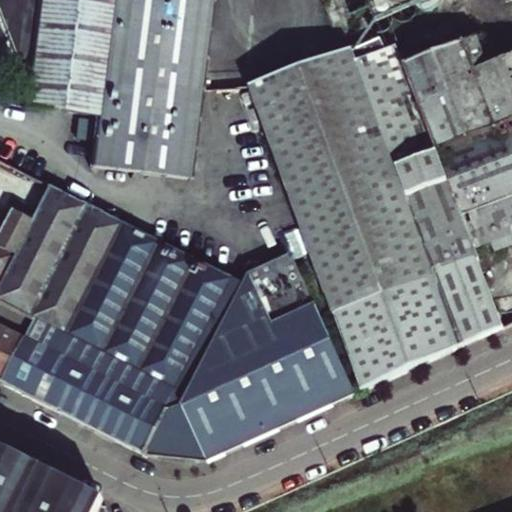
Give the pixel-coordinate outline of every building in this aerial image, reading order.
[(0,0),(0,70),(23,62),(31,0),(0,0)] [(31,0),(23,62),(17,105),(95,117),(88,168),(187,181),(209,0),(31,0)] [(376,44),(350,54),(433,278),(477,262),(472,249),(496,241),(511,235),(511,0),(498,0),(500,3),(508,0),(511,0),(511,106),(507,109),(490,66),(478,36),(400,67),(393,50),(381,55),(376,44)] [(433,278),(350,54),(245,94),(357,397),(503,329),(477,262),(433,278)] [(511,57),(490,66),(507,109),(511,106),(511,57)] [(103,261),(121,226),(49,190),(32,225),(0,208),(0,305),(2,307),(0,311),(0,366),(29,317),(57,334),(83,290),(85,290),(103,261)] [(228,281),(121,226),(103,261),(85,290),(83,290),(57,334),(29,317),(0,366),(0,384),(140,456),(209,319),(228,281)] [(500,253),(496,241),(472,249),(477,262),(500,253)] [(350,400),(289,258),(244,280),(228,281),(209,319),(143,457),(145,463),(188,465),(216,465),(350,400)] [(0,511),(36,511),(52,479),(0,452),(0,511)] [(100,511),(99,508),(90,498),(52,479),(36,511),(100,511)]
